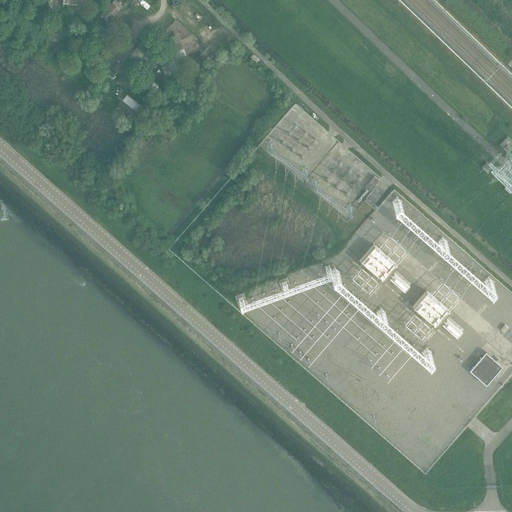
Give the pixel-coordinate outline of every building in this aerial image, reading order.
[(115,0),(113,0),(100,14),(117,29),(122,24),(113,15),(122,6),(115,0)] [(190,63),(179,33),(159,41),(163,51),(157,53),(165,73),(190,63)] [(119,34),(106,49),(123,64),(133,52),(142,61),(155,46),(158,43),(149,36),(135,49),(119,34)] [(125,93),(121,99),(138,113),(143,107),(125,93)] [(369,191),(378,180),(374,176),(365,187),(369,191)] [(421,245),(428,237),(421,230),(413,239),(421,245)] [(383,281),(397,265),(373,245),(359,261),(383,281)] [(412,307),(436,327),(450,311),(426,291),(412,307)] [(485,352),(469,371),(486,385),(502,366),(485,352)]
